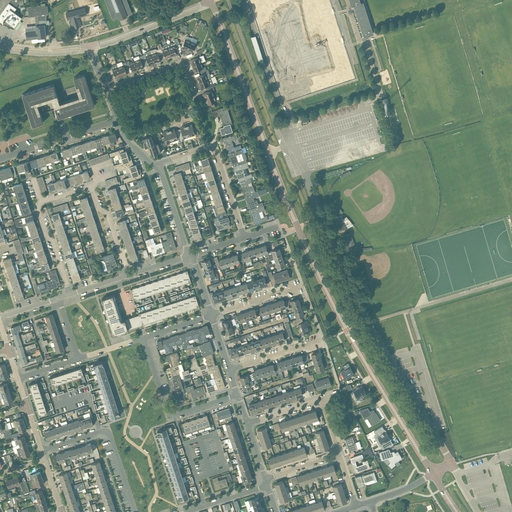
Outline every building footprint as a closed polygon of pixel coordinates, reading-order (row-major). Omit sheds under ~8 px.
[(20,0),(11,0),(0,15),(4,18),(3,19),(5,21),(6,19),(14,25),(20,17),(12,11),(20,0)] [(105,0),(113,19),(118,17),(119,20),(127,16),(127,15),(132,13),(126,0),(105,0)] [(359,0),(349,0),(361,37),(373,34),(363,2),(361,3),(359,0)] [(36,6),(28,6),(29,16),(35,16),(36,26),(36,27),(26,28),(27,39),(46,37),(44,25),(46,25),(46,15),(48,13),(48,5),(41,6),(41,5),(36,5),(36,6)] [(73,29),(81,26),(79,19),(77,19),(77,17),(87,15),(85,7),(66,13),(68,20),(71,19),(71,21),(70,21),(73,29)] [(255,35),(251,36),(257,58),(261,57),(255,35)] [(187,50),(191,41),(192,38),(187,36),(186,37),(181,48),(184,50),(184,49),(187,50)] [(192,53),(194,48),(196,43),(191,41),(187,50),(189,51),(189,52),(192,53)] [(178,48),(176,45),(175,42),(172,44),(172,43),(169,43),(166,44),(168,47),(171,57),(174,56),(177,55),(175,49),(178,48)] [(169,58),(171,57),(168,47),(166,44),(165,45),(161,47),(162,48),(159,49),(161,54),(164,53),(166,59),(169,58)] [(159,49),(158,49),(157,49),(155,49),(150,50),(151,54),(155,63),(157,62),(157,63),(160,61),(158,55),(161,54),(159,49)] [(152,64),(155,63),(151,54),(150,50),(145,53),(143,54),(143,55),(142,55),(144,61),(147,60),(149,66),(153,64),(152,64)] [(202,56),(201,56),(200,53),(198,54),(194,55),(195,58),(190,60),(191,64),(191,63),(192,66),(201,62),(205,61),(204,56),(202,56)] [(141,62),(144,61),(142,55),(139,57),(139,55),(133,58),(134,60),(138,70),(140,69),(141,69),(144,68),(141,62)] [(136,70),(138,70),(134,60),(129,62),(129,61),(125,62),(128,67),(130,66),(133,72),(136,71),(136,70)] [(125,68),(128,67),(125,62),(122,63),(122,61),(116,64),(121,76),(124,75),(124,76),(127,74),(125,68)] [(206,70),(205,67),(203,67),(201,62),(192,66),(193,68),(194,71),(200,69),(201,72),(206,70)] [(121,76),(116,64),(114,65),(111,67),(112,67),(109,68),(111,74),(114,73),(116,79),(119,77),(121,76)] [(209,72),(208,73),(206,70),(201,72),(202,75),(196,77),(197,80),(198,80),(199,82),(211,77),(209,72)] [(84,74),(74,78),(76,86),(78,85),(82,96),(85,95),(85,97),(55,107),(58,116),(63,115),(63,116),(95,105),(84,74)] [(213,86),(215,85),(214,82),(213,83),(211,77),(199,82),(200,85),(199,85),(200,88),(206,86),(207,89),(213,86)] [(54,84),(22,94),(33,125),(43,122),(41,114),(40,114),(37,115),(34,104),(31,105),(30,103),(57,94),(54,84)] [(212,90),(214,89),(213,86),(207,89),(208,91),(203,94),(204,97),(205,99),(214,95),(212,90)] [(214,95),(205,99),(206,101),(207,105),(213,102),(214,105),(220,103),(219,100),(216,101),(214,95)] [(232,124),(227,110),(226,107),(216,110),(212,112),(214,118),(219,116),(219,115),(222,114),(223,117),(221,118),(225,127),(220,128),(222,134),(227,132),(231,131),(230,125),(230,124),(232,124)] [(190,139),(196,137),(196,136),(199,135),(196,128),(193,129),(192,124),(190,124),(186,125),(189,136),(190,139)] [(184,138),(189,136),(186,125),(182,126),(182,127),(180,128),(182,133),(179,134),(182,141),(185,140),(184,138)] [(182,141),(179,134),(176,135),(174,129),(172,129),(168,130),(172,141),(178,139),(179,142),(182,141)] [(169,141),(172,141),(168,130),(165,131),(165,132),(163,132),(165,137),(162,138),(164,146),(170,144),(169,141)] [(113,145),(110,146),(111,149),(114,148),(113,146),(115,146),(114,141),(117,140),(115,132),(108,135),(110,142),(112,142),(113,145)] [(218,140),(219,139),(221,142),(225,141),(225,142),(227,150),(228,152),(241,148),(240,145),(234,147),(232,140),(238,138),(236,133),(218,139),(218,140)] [(109,142),(110,146),(113,145),(112,142),(110,142),(108,135),(101,137),(104,144),(109,142)] [(154,145),(154,144),(151,136),(146,137),(142,139),(145,148),(149,146),(154,145)] [(99,146),(101,153),(103,152),(100,145),(104,144),(101,137),(95,139),(97,146),(99,146)] [(99,146),(97,146),(95,139),(88,141),(91,148),(96,147),(97,150),(100,149),(99,146)] [(84,151),(85,150),(91,148),(88,141),(81,143),(84,151)] [(81,143),(75,145),(77,153),(83,151),(84,155),(86,154),(85,150),(84,151),(81,143)] [(152,155),(157,154),(157,153),(161,152),(158,143),(154,144),(154,145),(149,146),(152,155)] [(75,145),(68,148),(70,155),(72,155),(77,153),(75,145)] [(68,148),(61,150),(64,157),(69,155),(70,159),(73,158),(72,155),(70,155),(68,148)] [(238,156),(237,155),(243,153),(241,148),(228,152),(229,155),(232,164),(233,166),(247,162),(246,159),(239,161),(239,159),(240,158),(240,157),(239,157),(238,156)] [(123,149),(110,153),(111,157),(115,155),(124,151),(123,149)] [(59,159),(58,156),(57,151),(50,154),(52,161),(54,160),(59,159)] [(124,151),(115,155),(116,159),(119,159),(128,156),(128,155),(126,151),(124,151)] [(55,164),(54,160),(52,161),(50,154),(43,156),(45,163),(46,165),(52,164),(52,165),(55,164)] [(119,159),(118,159),(120,163),(120,164),(132,160),(130,155),(128,155),(128,156),(119,159)] [(46,165),(45,163),(43,156),(36,158),(39,165),(40,165),(41,167),(46,165)] [(202,166),(210,164),(207,157),(200,159),(202,165),(202,166)] [(38,166),(39,169),(41,168),(40,165),(39,165),(36,158),(30,160),(32,167),(38,166)] [(26,170),(27,169),(32,167),(30,160),(23,162),(26,170)] [(120,163),(114,165),(115,168),(133,162),(132,160),(120,164),(120,163)] [(194,161),(191,162),(193,169),(196,168),(196,169),(199,168),(199,166),(196,167),(194,161)] [(28,173),(28,172),(27,169),(26,170),(23,162),(16,164),(19,172),(24,170),(25,173),(28,173)] [(133,162),(115,168),(115,169),(116,171),(116,172),(116,171),(118,171),(125,169),(125,168),(134,165),(133,162)] [(248,175),(246,168),(248,167),(247,162),(233,166),(234,170),(235,170),(238,178),(239,181),(252,176),(251,173),(248,175)] [(134,165),(125,168),(125,169),(127,173),(138,169),(137,169),(136,164),(134,165)] [(202,165),(199,166),(199,168),(203,167),(205,173),(212,170),(210,164),(202,166),(202,165)] [(13,165),(4,168),(7,177),(13,175),(12,173),(16,172),(13,165)] [(138,169),(127,173),(129,177),(129,178),(140,174),(141,173),(140,168),(137,169),(138,169)] [(90,178),(88,171),(82,172),(81,169),(78,170),(79,173),(81,173),(83,180),(90,178)] [(212,171),(212,170),(205,173),(206,178),(207,179),(214,177),(212,171)] [(183,178),(182,177),(180,171),(179,172),(177,173),(173,174),(175,181),(183,178)] [(77,182),(74,175),(69,177),(68,173),(65,174),(65,175),(66,178),(68,177),(70,185),(77,182)] [(77,182),(83,180),(81,173),(79,173),(74,175),(77,182)] [(129,177),(124,179),(125,182),(141,177),(140,174),(129,178),(129,177)] [(63,187),(70,185),(68,177),(66,178),(65,175),(60,177),(61,180),(63,187)] [(183,179),(186,178),(186,176),(182,177),(183,178),(175,181),(177,187),(185,185),(183,179)] [(252,176),(239,181),(240,184),(243,193),(244,195),(255,192),(253,185),(252,185),(251,182),(252,182),(254,181),(252,176)] [(216,184),(214,178),(214,177),(207,179),(206,178),(203,179),(204,182),(207,180),(209,186),(216,184)] [(63,187),(61,180),(55,181),(54,178),(52,179),(53,182),(54,182),(56,189),(63,187)] [(139,187),(146,184),(144,178),(137,180),(138,184),(128,187),(129,190),(132,189),(132,190),(136,189),(135,186),(138,185),(139,187)] [(50,191),(56,189),(54,182),(53,182),(47,184),(50,191)] [(22,183),(13,186),(15,192),(24,189),(22,183)] [(148,191),(146,184),(139,187),(138,185),(135,186),(136,189),(139,188),(141,193),(148,191)] [(211,192),(218,190),(216,184),(209,186),(208,187),(209,190),(210,189),(211,191),(211,192)] [(186,190),(185,185),(177,187),(180,194),(187,191),(186,190)] [(117,194),(117,192),(115,187),(108,189),(110,196),(117,194)] [(24,189),(15,192),(17,197),(26,195),(24,189)] [(187,193),(191,192),(190,189),(186,190),(187,191),(180,194),(182,200),(189,198),(187,193)] [(213,199),(221,197),(218,190),(211,192),(211,191),(209,192),(207,192),(208,195),(212,194),(213,199)] [(118,195),(121,194),(120,191),(117,192),(117,194),(110,196),(112,203),(120,200),(118,195)] [(151,198),(148,191),(141,193),(143,199),(143,200),(151,198)] [(255,192),(244,195),(245,198),(246,198),(249,207),(250,209),(263,205),(262,202),(258,204),(257,200),(254,200),(253,198),(259,196),(258,191),(255,192)] [(26,195),(17,197),(19,203),(28,200),(26,195)] [(89,203),(87,196),(79,199),(81,204),(78,205),(79,208),(82,207),(82,205),(89,203)] [(216,206),(223,204),(221,197),(213,199),(211,200),(213,205),(215,205),(216,206)] [(146,207),(153,204),(151,198),(143,200),(143,199),(140,200),(140,202),(144,201),(146,207)] [(191,203),(189,198),(182,200),(184,207),(191,205),(191,203)] [(28,200),(19,203),(21,209),(29,206),(28,200)] [(122,207),(121,206),(120,200),(112,203),(115,209),(122,207)] [(192,206),(195,205),(194,202),(191,203),(191,205),(184,207),(186,214),(193,211),(192,206)] [(91,210),(89,203),(82,205),(82,207),(84,212),(91,210)] [(122,208),(126,207),(125,204),(121,206),(122,207),(115,209),(117,216),(124,214),(122,208)] [(148,213),(155,211),(153,204),(146,207),(147,210),(138,213),(139,216),(141,216),(142,217),(145,216),(144,213),(147,212),(148,213)] [(213,205),(212,206),(213,208),(214,208),(216,216),(226,213),(223,204),(216,206),(215,205),(213,205)] [(263,205),(250,209),(251,213),(251,220),(254,220),(254,221),(255,224),(268,220),(267,216),(261,218),(259,211),(265,210),(263,205)] [(29,206),(21,209),(23,215),(31,212),(29,206)] [(93,216),(91,210),(84,212),(86,217),(82,218),(83,221),(87,220),(86,219),(93,216)] [(157,218),(155,211),(148,213),(147,212),(144,213),(145,216),(148,215),(150,220),(157,218)] [(195,217),(194,211),(193,211),(186,214),(188,221),(196,218),(195,217)] [(55,213),(51,214),(53,221),(61,218),(61,220),(64,219),(65,218),(64,216),(60,217),(59,212),(58,212),(55,213)] [(27,223),(34,221),(32,214),(25,217),(27,222),(27,223)] [(196,219),(200,218),(199,215),(195,217),(196,218),(188,221),(191,227),(198,225),(196,219)] [(337,222),(340,230),(347,228),(347,227),(344,221),(343,222),(341,215),(335,217),(336,222),(337,222)] [(88,225),(96,223),(93,216),(86,219),(87,220),(88,225)] [(218,217),(214,218),(215,222),(215,223),(214,223),(215,225),(216,225),(218,230),(219,230),(230,227),(228,222),(230,221),(228,216),(219,220),(218,217)] [(22,223),(20,218),(14,220),(17,227),(20,226),(21,227),(24,226),(23,223),(22,223)] [(66,224),(64,219),(61,220),(61,218),(53,221),(56,227),(66,224)] [(152,227),(159,224),(157,218),(150,220),(152,225),(152,227)] [(127,225),(126,224),(125,219),(118,222),(120,229),(127,226),(127,225)] [(29,230),(37,228),(34,221),(27,223),(27,222),(23,223),(24,226),(28,225),(29,230)] [(91,232),(98,229),(96,223),(88,225),(90,231),(87,232),(88,234),(91,233),(91,232)] [(66,224),(56,227),(58,234),(65,231),(66,233),(69,232),(68,229),(65,231),(63,225),(66,224)] [(128,227),(131,226),(130,224),(127,225),(127,226),(120,229),(122,235),(129,233),(128,227)] [(154,233),(157,232),(162,231),(159,224),(152,227),(152,225),(148,226),(149,229),(150,229),(152,234),(154,233)] [(200,230),(198,225),(191,227),(193,234),(200,231),(200,230)] [(31,237),(39,234),(37,228),(29,230),(31,235),(28,237),(29,239),(32,238),(31,237)] [(100,236),(98,230),(98,229),(91,232),(91,233),(93,239),(100,236)] [(201,233),(204,232),(203,229),(200,230),(200,231),(193,234),(195,241),(202,238),(201,233)] [(67,239),(66,233),(65,231),(58,234),(60,241),(67,239)] [(162,242),(165,252),(165,251),(168,250),(176,248),(171,232),(165,234),(167,238),(168,240),(162,242)] [(132,239),(131,238),(129,233),(122,235),(124,242),(132,239)] [(343,236),(348,250),(355,247),(350,233),(343,236)] [(41,241),(39,234),(31,237),(32,238),(34,243),(41,241)] [(102,243),(100,236),(93,239),(95,244),(91,245),(92,248),(96,247),(95,245),(102,243)] [(132,239),(124,242),(126,248),(134,246),(132,241),(135,240),(135,237),(131,238),(132,239)] [(67,239),(60,241),(62,247),(70,245),(70,246),(73,245),(73,243),(69,244),(67,239)] [(155,242),(152,243),(150,239),(145,240),(147,246),(150,245),(153,256),(161,253),(161,252),(164,251),(165,252),(162,242),(156,244),(155,242)] [(43,248),(41,241),(34,243),(35,249),(32,250),(33,253),(36,251),(36,250),(43,248)] [(105,250),(102,243),(95,245),(96,247),(97,252),(105,250)] [(70,245),(62,247),(64,253),(72,251),(70,246),(70,245)] [(268,252),(266,246),(265,245),(260,247),(262,254),(268,252)] [(134,246),(126,248),(129,255),(136,253),(136,251),(135,251),(134,246)] [(271,251),(270,250),(269,246),(266,246),(268,252),(270,258),(281,254),(279,248),(271,251)] [(256,256),(262,254),(260,247),(254,249),(256,256)] [(38,257),(45,254),(43,248),(36,250),(36,251),(38,257)] [(251,258),(256,256),(254,249),(248,250),(251,258)] [(136,254),(140,253),(139,250),(136,251),(136,253),(129,255),(131,262),(138,259),(136,254)] [(243,254),(240,255),(243,262),(243,264),(244,263),(244,260),(245,260),(251,258),(248,250),(242,252),(243,254)] [(74,257),(72,252),(72,251),(64,253),(67,261),(74,258),(74,260),(78,259),(77,256),(74,257)] [(113,252),(102,256),(105,265),(102,266),(104,272),(113,269),(113,267),(117,266),(117,265),(116,266),(114,259),(115,259),(113,252)] [(20,262),(20,261),(24,260),(22,253),(18,255),(19,260),(16,261),(17,264),(20,262)] [(37,257),(35,258),(37,263),(36,263),(37,266),(41,265),(40,263),(48,261),(45,254),(38,257),(37,257)] [(237,254),(231,256),(233,264),(239,262),(239,261),(242,261),(242,262),(243,262),(240,255),(237,256),(237,254)] [(276,262),(283,260),(281,254),(270,258),(270,260),(275,259),(276,262)] [(231,256),(225,258),(228,265),(228,267),(231,266),(230,265),(233,264),(231,256)] [(13,263),(13,262),(11,257),(3,259),(6,266),(13,263)] [(76,265),(74,260),(74,258),(67,261),(69,267),(76,265)] [(87,259),(92,273),(95,272),(91,258),(87,259)] [(222,267),(228,265),(225,258),(219,260),(222,267)] [(211,265),(211,264),(209,259),(202,261),(204,267),(211,265)] [(278,268),(280,267),(285,265),(283,260),(276,262),(270,264),(270,266),(271,267),(277,265),(278,268)] [(13,265),(17,264),(16,261),(13,262),(13,263),(6,266),(8,272),(15,270),(13,265)] [(40,273),(46,271),(45,269),(50,268),(48,261),(40,263),(41,265),(37,266),(36,263),(33,264),(34,266),(34,267),(36,266),(37,268),(41,267),(43,270),(39,271),(40,273)] [(78,270),(76,265),(69,267),(71,274),(78,272),(79,273),(82,272),(81,269),(78,270)] [(213,271),(211,265),(204,267),(206,273),(213,271)] [(60,284),(59,281),(55,269),(48,272),(51,280),(47,282),(49,289),(54,287),(54,288),(58,287),(57,285),(60,284)] [(17,275),(15,270),(8,272),(10,279),(17,277),(17,275)] [(181,272),(184,284),(191,282),(187,270),(183,272),(181,273),(181,272)] [(268,272),(270,279),(275,277),(276,282),(286,279),(286,280),(290,278),(287,270),(272,275),(271,271),(268,272)] [(217,273),(214,274),(213,271),(206,273),(208,279),(209,278),(210,281),(219,278),(217,273)] [(81,279),(79,273),(78,272),(71,274),(73,281),(81,279)] [(174,275),(178,286),(184,284),(181,272),(177,274),(175,275),(175,274),(174,275)] [(18,278),(21,277),(20,274),(17,275),(17,277),(10,279),(12,286),(19,283),(18,278)] [(168,277),(172,288),(178,286),(174,275),(170,276),(171,276),(169,277),(168,276),(168,277)] [(269,282),(267,277),(267,276),(264,277),(258,279),(261,286),(267,285),(266,283),(269,282)] [(162,279),(166,290),(172,288),(168,277),(164,278),(162,279)] [(156,281),(159,292),(166,290),(162,279),(158,280),(156,281)] [(255,288),(261,286),(258,279),(253,281),(255,288)] [(149,283),(153,294),(159,292),(156,281),(152,282),(152,283),(150,283),(149,283)] [(249,290),(255,288),(253,281),(247,283),(249,290)] [(37,285),(36,283),(33,284),(37,294),(44,291),(49,289),(47,282),(37,285)] [(21,289),(20,284),(19,283),(12,286),(14,293),(22,290),(21,289)] [(143,285),(147,296),(153,294),(149,283),(145,284),(145,285),(144,285),(143,285)] [(244,292),(249,290),(247,283),(241,285),(244,292)] [(137,287),(141,298),(147,296),(143,285),(139,286),(139,287),(137,287)] [(238,294),(244,292),(241,285),(235,287),(238,294)] [(130,289),(134,300),(141,298),(137,287),(133,288),(133,289),(131,289),(130,289)] [(232,296),(238,294),(235,287),(230,288),(232,296)] [(22,290),(14,293),(16,299),(24,297),(22,292),(26,290),(25,288),(21,289),(22,290)] [(221,299),(226,298),(224,290),(223,288),(221,289),(221,291),(218,292),(221,299)] [(226,298),(232,296),(230,288),(224,290),(226,298)] [(215,301),(221,299),(218,292),(213,294),(215,301)] [(112,295),(102,298),(103,303),(102,303),(103,306),(104,306),(105,310),(104,310),(105,313),(106,312),(108,316),(107,317),(108,320),(109,319),(109,320),(110,319),(111,324),(110,324),(114,335),(118,333),(118,334),(124,332),(124,331),(142,325),(139,315),(123,320),(115,298),(114,295),(112,295)] [(195,295),(189,297),(193,308),(195,308),(199,307),(195,295)] [(189,297),(183,300),(186,310),(188,310),(193,309),(193,308),(189,297)] [(293,306),(300,304),(298,298),(291,301),(293,306)] [(286,307),(284,301),(284,300),(283,299),(277,301),(280,309),(286,307)] [(183,300),(176,302),(180,312),(182,312),(186,311),(186,310),(183,300)] [(274,311),(280,309),(277,301),(272,303),(274,311)] [(176,302),(170,304),(174,314),(176,314),(180,313),(180,312),(176,302)] [(268,312),(274,311),(272,303),(266,305),(268,312)] [(170,304),(164,306),(167,317),(168,316),(170,316),(174,315),(174,314),(170,304)] [(295,312),(302,310),(300,304),(293,306),(295,312)] [(263,314),(268,312),(266,305),(260,307),(261,309),(258,310),(260,315),(261,318),(263,317),(263,314)] [(164,306),(157,308),(161,319),(163,318),(168,317),(168,316),(167,317),(164,306)] [(157,308),(151,310),(155,321),(157,320),(161,319),(157,308)] [(255,309),(249,311),(251,318),(252,320),(254,319),(254,317),(257,316),(260,315),(258,310),(255,311),(255,309)] [(151,310),(145,312),(148,323),(149,323),(151,322),(155,321),(151,310)] [(297,318),(304,316),(302,310),(295,312),(297,318)] [(248,319),(251,318),(249,311),(243,313),(245,320),(248,327),(250,326),(248,319)] [(145,312),(138,314),(139,315),(142,325),(143,325),(142,325),(144,324),(145,324),(149,323),(148,323),(145,312)] [(240,322),(245,320),(243,313),(237,315),(240,322)] [(53,314),(45,316),(47,322),(54,320),(53,314)] [(299,324),(300,329),(302,334),(310,331),(307,321),(303,322),(301,317),(293,320),(295,325),(299,324)] [(231,319),(222,322),(224,328),(231,326),(233,325),(231,319)] [(54,320),(47,322),(48,325),(47,326),(48,328),(49,328),(56,326),(54,320)] [(21,327),(29,324),(28,321),(22,323),(22,324),(11,328),(13,334),(18,332),(17,329),(21,328),(21,327)] [(200,328),(205,341),(208,340),(207,338),(206,338),(205,335),(210,333),(207,325),(203,326),(203,327),(202,327),(201,327),(200,328),(200,327),(200,328)] [(56,326),(49,328),(51,334),(58,332),(56,326)] [(228,336),(233,335),(234,335),(233,332),(231,326),(224,328),(226,334),(227,333),(228,336)] [(194,329),(190,330),(193,339),(198,337),(199,341),(200,341),(200,343),(203,342),(205,341),(200,328),(199,328),(198,328),(199,328),(198,329),(198,328),(197,329),(196,329),(195,330),(194,329)] [(183,333),(182,334),(187,347),(190,346),(189,344),(190,344),(188,340),(193,339),(190,330),(186,331),(187,332),(185,333),(185,332),(185,333),(184,333),(183,333),(184,333),(183,334),(183,333)] [(15,340),(32,334),(31,331),(23,334),(23,333),(19,335),(18,332),(13,334),(15,340)] [(287,337),(285,332),(285,331),(282,332),(276,334),(279,342),(285,340),(284,338),(287,337)] [(58,332),(51,334),(53,340),(60,338),(58,332)] [(27,339),(33,337),(32,334),(15,340),(17,346),(22,344),(26,343),(25,339),(27,338),(27,339)] [(178,334),(174,336),(176,344),(177,346),(182,344),(184,350),(187,349),(187,347),(182,334),(181,334),(180,334),(179,334),(179,335),(178,335),(178,334)] [(273,343),(279,342),(276,334),(271,336),(273,343)] [(166,339),(165,339),(170,353),(173,352),(172,350),(173,349),(172,346),(176,344),(174,336),(170,337),(170,338),(169,338),(168,338),(167,339),(167,338),(167,339),(166,339)] [(267,345),(273,343),(271,336),(265,338),(267,345)] [(60,338),(53,340),(55,346),(62,344),(60,338)] [(262,347),(267,345),(265,338),(259,340),(262,347)] [(161,340),(157,341),(160,350),(165,348),(167,354),(170,353),(165,339),(164,340),(164,339),(164,340),(163,340),(162,340),(163,340),(161,341),(161,340)] [(256,349),(262,347),(259,340),(254,342),(256,349)] [(211,354),(214,353),(210,341),(201,344),(205,356),(211,354)] [(250,351),(256,349),(254,342),(248,344),(250,351)] [(19,352),(36,346),(35,343),(23,347),(22,344),(17,346),(19,352)] [(62,344),(55,346),(57,352),(64,349),(62,344)] [(244,353),(250,351),(248,344),(242,345),(244,353)] [(239,355),(244,353),(242,345),(236,347),(239,355)] [(26,356),(24,353),(37,349),(36,346),(19,352),(21,358),(26,356)] [(233,357),(239,355),(236,347),(231,349),(230,348),(227,349),(229,355),(232,354),(233,357)] [(171,367),(178,365),(179,364),(178,358),(179,358),(177,352),(166,356),(168,362),(170,361),(171,367)] [(313,360),(321,357),(319,352),(311,354),(313,360)] [(201,370),(215,365),(211,354),(205,356),(207,361),(206,362),(207,364),(200,366),(201,370)] [(304,362),(302,356),(301,355),(296,357),(298,364),(304,362)] [(292,366),(298,364),(296,357),(290,358),(292,366)] [(315,366),(322,363),(321,357),(313,360),(315,366)] [(286,368),(292,366),(290,358),(284,360),(286,368)] [(281,369),(286,368),(284,360),(278,362),(279,364),(276,365),(278,370),(281,379),(284,378),(281,369)] [(88,365),(90,371),(95,370),(104,367),(102,361),(96,363),(95,363),(88,365)] [(324,369),(322,363),(315,366),(317,371),(324,369)] [(345,369),(341,371),(346,380),(355,375),(350,366),(348,363),(348,364),(343,367),(345,369)] [(215,365),(201,370),(203,375),(212,372),(214,378),(221,376),(217,364),(215,365)] [(278,370),(276,365),(273,366),(273,364),(267,366),(269,373),(275,371),(278,370)] [(173,379),(178,377),(179,377),(180,376),(179,371),(180,370),(178,365),(171,367),(170,367),(173,379)] [(266,374),(269,373),(267,366),(261,368),(264,375),(264,377),(266,376),(266,374)] [(258,377),(264,375),(261,368),(255,370),(258,377)] [(0,376),(1,378),(9,376),(7,370),(0,371),(0,376)] [(242,383),(249,381),(251,380),(254,379),(253,375),(255,374),(255,373),(252,373),(252,374),(247,376),(247,375),(240,377),(242,383)] [(221,376),(214,378),(216,384),(207,387),(209,392),(225,387),(221,376)] [(173,379),(170,380),(174,391),(183,388),(179,377),(178,377),(173,379)] [(315,382),(318,389),(327,386),(327,387),(331,386),(329,378),(315,382)] [(246,391),(251,390),(252,390),(251,387),(253,386),(253,385),(251,381),(251,380),(249,381),(242,383),(244,389),(245,389),(246,391)] [(39,387),(37,382),(29,384),(31,390),(39,387)] [(0,391),(9,389),(7,383),(0,385),(0,391)] [(306,385),(308,391),(314,389),(312,383),(306,385)] [(202,387),(196,389),(194,389),(193,385),(189,386),(191,391),(193,398),(204,394),(202,389),(202,387)] [(362,386),(353,391),(358,399),(367,394),(362,386)] [(305,392),(304,388),(303,387),(295,390),(297,397),(303,395),(302,393),(305,392)] [(183,388),(174,391),(178,402),(185,400),(183,395),(185,394),(183,388)] [(0,398),(11,395),(9,389),(0,391),(0,398)] [(291,399),(297,397),(295,390),(289,391),(291,399)] [(291,399),(289,391),(283,393),(285,401),(291,399)] [(280,402),(285,401),(283,393),(277,395),(280,402)] [(11,395),(0,398),(3,398),(5,403),(13,401),(11,395)] [(274,404),(280,402),(277,395),(272,397),(274,404)] [(268,406),(274,404),(272,397),(266,399),(268,406)] [(263,408),(268,406),(266,399),(260,401),(263,408)] [(257,410),(263,408),(260,401),(255,403),(257,410)] [(251,412),(257,410),(255,403),(249,405),(251,412)] [(377,415),(373,409),(370,411),(367,407),(359,410),(363,416),(365,414),(371,425),(380,420),(377,415)] [(47,413),(46,408),(37,410),(39,416),(47,413)] [(226,423),(232,421),(231,416),(231,415),(229,408),(217,412),(212,414),(214,419),(214,421),(215,424),(219,423),(218,420),(224,418),(226,423)] [(104,415),(106,421),(113,418),(120,416),(118,410),(109,413),(104,415)] [(316,411),(310,413),(312,421),(318,419),(316,411)] [(310,413),(304,414),(306,423),(312,421),(310,413)] [(201,417),(204,428),(205,428),(205,430),(211,428),(210,426),(211,426),(207,414),(203,416),(201,417)] [(304,414),(297,416),(300,425),(306,423),(304,414)] [(85,418),(87,426),(93,424),(90,416),(85,418)] [(297,416),(291,418),(294,427),(300,425),(297,416)] [(195,419),(194,419),(198,430),(204,428),(201,417),(196,418),(197,418),(195,419)] [(14,427),(17,426),(24,424),(23,418),(12,421),(14,427)] [(82,428),(87,426),(85,418),(79,420),(82,428)] [(291,418),(285,420),(288,429),(294,427),(291,418)] [(188,421),(192,432),(198,430),(194,419),(195,419),(194,419),(190,420),(188,421)] [(76,430),(82,428),(79,420),(73,422),(76,430)] [(282,431),(288,429),(285,420),(279,422),(282,431)] [(182,423),(181,423),(185,434),(186,434),(187,437),(192,435),(191,432),(192,432),(188,421),(184,422),(182,423)] [(235,427),(233,421),(232,421),(226,423),(225,424),(227,429),(235,427)] [(70,432),(76,430),(73,422),(67,424),(70,432)] [(19,432),(22,431),(26,429),(24,424),(17,426),(19,432)] [(64,434),(70,432),(67,424),(62,426),(64,434)] [(56,428),(53,429),(52,426),(49,426),(50,429),(53,437),(59,436),(56,428)] [(59,436),(64,434),(62,426),(56,428),(59,436)] [(163,429),(157,431),(159,437),(168,434),(173,432),(171,426),(163,429)] [(376,435),(374,436),(380,446),(380,445),(382,448),(384,448),(386,447),(390,446),(393,444),(390,440),(391,439),(385,429),(384,430),(382,426),(381,427),(375,430),(374,431),(376,434),(376,435)] [(229,435),(237,432),(235,427),(227,429),(224,430),(226,436),(229,435)] [(268,433),(267,432),(265,427),(257,430),(259,436),(268,433)] [(47,439),(53,437),(50,429),(45,431),(47,439)] [(325,435),(323,429),(322,430),(318,431),(316,432),(315,432),(317,438),(325,435)] [(225,443),(231,441),(239,438),(237,432),(229,435),(230,438),(229,439),(229,438),(224,440),(225,443)] [(270,439),(269,439),(268,433),(259,436),(261,442),(270,439)] [(327,442),(327,441),(325,435),(317,438),(314,439),(316,445),(319,444),(327,442)] [(26,442),(24,436),(14,440),(16,445),(19,444),(26,442)] [(352,436),(344,439),(346,445),(347,445),(350,453),(354,451),(354,450),(358,449),(355,442),(354,442),(352,436)] [(233,447),(241,444),(239,438),(231,441),(233,447)] [(263,448),(264,448),(271,446),(271,445),(270,439),(261,442),(263,448)] [(18,451),(28,448),(26,442),(19,444),(20,447),(16,448),(18,451)] [(319,444),(319,446),(321,450),(329,448),(327,442),(319,444)] [(88,453),(93,451),(91,443),(85,445),(88,453)] [(243,450),(241,445),(241,444),(233,447),(235,452),(243,450)] [(82,455),(88,453),(85,445),(79,447),(82,455)] [(304,446),(298,448),(301,457),(307,455),(304,446)] [(76,457),(82,455),(79,447),(74,449),(76,457)] [(30,454),(28,448),(18,451),(20,457),(30,454)] [(298,448),(292,450),(295,459),(301,457),(298,448)] [(395,463),(402,458),(398,451),(395,452),(394,451),(390,452),(389,448),(379,452),(382,460),(388,458),(390,462),(388,464),(392,468),(396,464),(395,463)] [(74,449),(68,450),(70,459),(76,457),(74,449)] [(68,450),(62,452),(65,460),(70,459),(68,450)] [(236,458),(245,455),(243,450),(235,452),(236,458)] [(292,450),(286,452),(289,461),(295,459),(292,450)] [(62,452),(56,454),(59,462),(65,460),(62,452)] [(286,452),(280,454),(283,463),(289,461),(286,452)] [(350,457),(352,462),(352,461),(355,472),(370,467),(367,460),(362,461),(363,464),(357,466),(355,460),(363,458),(362,453),(354,456),(350,457)] [(280,454),(274,456),(277,465),(283,463),(280,454)] [(238,464),(246,461),(245,455),(236,458),(238,464)] [(274,456),(268,458),(271,467),(277,465),(274,456)] [(93,470),(101,467),(99,461),(91,464),(93,470)] [(240,469),(248,467),(246,461),(238,464),(240,469)] [(400,470),(408,465),(406,462),(398,468),(400,470)] [(333,464),(327,466),(330,475),(336,473),(333,464)] [(327,466),(321,468),(324,477),(330,475),(327,466)] [(95,475),(103,473),(101,467),(93,470),(95,475)] [(242,475),(250,472),(248,467),(240,469),(238,470),(240,476),(242,475)] [(321,468),(315,470),(318,479),(324,477),(321,468)] [(315,470),(309,472),(312,481),(318,479),(315,470)] [(40,472),(30,475),(32,481),(42,477),(40,472)] [(69,478),(67,472),(59,474),(61,480),(69,478)] [(243,485),(245,484),(250,482),(249,479),(252,478),(250,472),(242,475),(240,476),(243,485)] [(309,472),(303,474),(306,483),(312,481),(309,472)] [(97,481),(105,478),(103,473),(95,475),(97,481)] [(359,486),(364,485),(363,483),(374,479),(372,473),(361,476),(361,475),(356,477),(359,486)] [(303,474),(297,476),(300,484),(306,483),(303,474)] [(14,485),(20,483),(18,476),(12,478),(14,485)] [(37,486),(39,485),(44,483),(42,477),(35,480),(37,486)] [(228,485),(226,480),(225,478),(218,480),(217,477),(213,478),(214,482),(213,482),(216,489),(222,486),(223,487),(228,485)] [(15,487),(14,485),(12,478),(6,480),(8,487),(9,489),(15,487)] [(71,483),(69,478),(61,480),(62,486),(71,483)] [(107,484),(105,478),(97,481),(99,487),(107,484)] [(285,487),(285,485),(283,481),(275,483),(277,490),(285,487)] [(72,489),(71,483),(62,486),(64,492),(72,489)] [(343,489),(341,483),(339,483),(336,485),(333,485),(332,486),(334,492),(343,489)] [(109,490),(107,484),(99,487),(101,492),(109,490)] [(287,493),(286,490),(285,487),(277,490),(279,496),(287,493)] [(74,495),(72,489),(64,492),(66,497),(74,495)] [(345,495),(343,489),(334,492),(336,498),(345,495)] [(34,499),(37,498),(44,496),(42,490),(32,493),(34,499)] [(111,495),(109,490),(101,492),(103,498),(111,495)] [(187,492),(178,495),(180,500),(186,498),(186,499),(194,496),(192,490),(187,492)] [(281,502),(282,501),(288,499),(289,499),(287,493),(279,496),(281,502)] [(76,500),(74,495),(66,497),(68,503),(76,500)] [(113,501),(111,495),(103,498),(104,504),(113,501)] [(336,498),(338,504),(347,501),(345,495),(336,498)] [(35,506),(35,505),(46,502),(44,496),(37,498),(38,502),(34,503),(35,506)] [(248,500),(245,501),(247,507),(250,506),(253,505),(260,503),(258,497),(248,500)] [(78,506),(76,501),(76,500),(68,503),(70,509),(78,506)] [(318,511),(325,509),(322,500),(316,502),(318,511)] [(115,507),(113,501),(104,504),(106,510),(115,507)] [(46,502),(35,505),(37,511),(48,508),(46,502)] [(312,511),(314,511),(318,511),(316,502),(310,504),(312,511)] [(253,505),(250,506),(252,511),(255,511),(262,508),(260,503),(253,505)]
